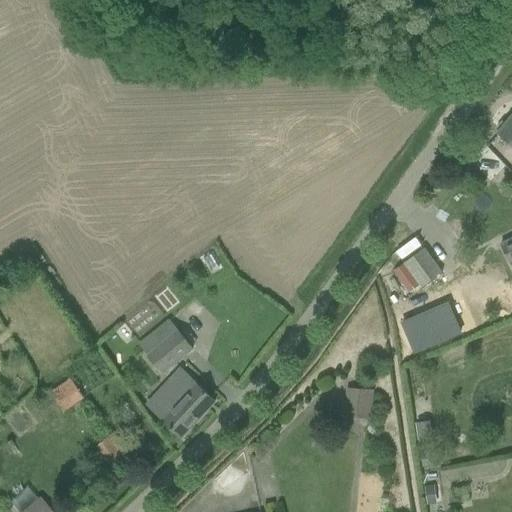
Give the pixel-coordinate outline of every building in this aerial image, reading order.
[(511,117),(499,133),(511,144),(511,117)] [(497,176),(507,164),(491,149),(480,161),(497,176)] [(511,238),(501,244),(510,262),(511,265),(511,238)] [(422,288),(428,283),(441,274),(442,273),(424,249),(404,263),(420,285),(422,288)] [(420,285),(404,263),(393,271),(409,293),(420,285)] [(401,328),(414,357),(460,338),(447,308),(401,328)] [(193,349),(177,330),(147,354),(163,374),(193,349)] [(215,402),(184,376),(180,380),(176,381),(161,397),(161,402),(169,409),(161,418),(182,438),(215,402)] [(50,392),(64,411),(85,396),(71,377),(50,392)] [(347,388),(345,417),(372,419),(374,390),(347,388)] [(129,452),(114,433),(96,446),(111,466),(129,452)] [(434,450),(422,452),(424,466),(444,463),(442,449),(434,450)] [(97,483),(88,482),(85,493),(94,495),(97,483)] [(12,501),(21,511),(38,497),(29,486),(12,501)] [(436,489),(425,491),(426,496),(427,500),(437,499),(436,494),(436,489)]
